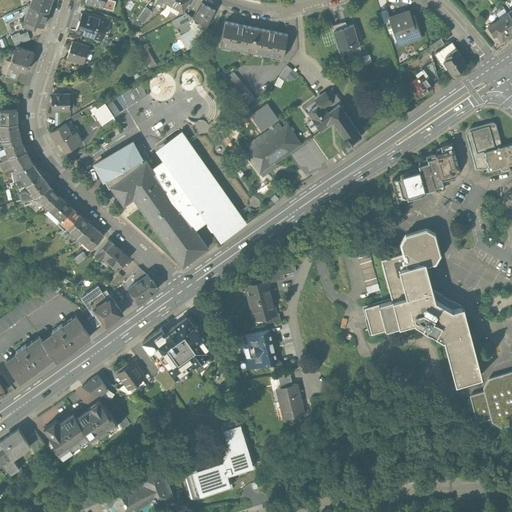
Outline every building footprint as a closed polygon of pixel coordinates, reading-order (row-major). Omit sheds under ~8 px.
[(31,0),(30,4),(48,10),(51,0),(31,0)] [(170,0),(169,3),(166,8),(174,12),(177,8),(183,11),(185,7),(187,8),(189,5),(187,3),(188,0),(170,0)] [(216,11),(202,3),(194,17),(196,19),(195,22),(198,24),(200,21),(208,25),(216,11)] [(48,10),(30,4),(29,4),(24,18),(26,18),(24,25),(34,28),(36,22),(43,25),(48,10)] [(145,21),(153,9),(147,5),(138,17),(145,21)] [(390,21),(389,19),(389,17),(387,11),(381,13),(384,23),(390,21)] [(389,17),(389,19),(409,12),(408,11),(389,17)] [(107,21),(83,12),(76,32),(101,41),(107,21)] [(409,12),(389,19),(390,21),(398,44),(420,36),(413,16),(410,17),(409,12)] [(502,39),(511,31),(511,18),(508,12),(488,26),(494,34),(496,32),(502,39)] [(182,34),(193,28),(191,25),(193,24),(190,20),(194,17),(187,13),(172,21),(177,28),(178,27),(182,34)] [(251,51),(256,28),(225,21),(220,44),(251,51)] [(342,24),(332,27),(341,54),(353,50),(352,46),(358,44),(352,25),(343,28),(342,24)] [(198,36),(202,41),(207,38),(211,30),(206,27),(198,36)] [(256,28),(251,51),(282,58),(287,35),(256,28)] [(12,36),(15,43),(30,38),(27,30),(12,36)] [(441,38),(431,45),(434,50),(444,43),(441,38)] [(72,40),(67,56),(83,61),(89,46),(72,40)] [(27,69),(34,50),(16,44),(9,63),(27,69)] [(447,58),(443,61),(452,74),(466,65),(456,49),(445,56),(447,58)] [(433,80),(437,76),(433,61),(423,68),(428,75),(429,74),(433,80)] [(286,66),(278,77),(282,81),(291,69),(286,66)] [(433,83),(432,80),(433,80),(429,74),(428,75),(423,68),(415,74),(417,76),(410,81),(420,95),(432,87),(430,85),(433,83)] [(235,70),(227,77),(246,101),(254,94),(235,70)] [(331,101),(335,106),(339,103),(340,105),(341,105),(342,105),(344,104),(332,88),(326,93),(331,101)] [(52,109),(56,109),(69,109),(69,93),(52,93),(52,109)] [(347,109),(344,104),(342,105),(341,105),(340,105),(339,103),(335,106),(328,110),(325,105),(331,101),(326,93),(325,93),(315,99),(319,104),(308,111),(320,129),(333,120),(336,124),(335,125),(336,126),(337,125),(340,130),(339,131),(339,132),(341,131),(344,136),(342,137),(343,138),(339,140),(344,147),(361,136),(356,129),(357,128),(357,127),(355,128),(352,123),(354,122),(353,121),(352,122),(348,117),(350,117),(349,115),(348,116),(345,112),(346,111),(346,110),(347,109)] [(250,149),(245,152),(259,173),(300,144),(286,123),(282,126),(279,121),(276,123),(274,121),(278,119),(267,103),(250,114),(262,130),(268,126),(269,128),(246,144),(250,149)] [(106,106),(95,114),(103,125),(114,117),(106,106)] [(1,116),(1,121),(18,121),(17,107),(0,108),(1,116)] [(56,124),(70,116),(70,109),(69,109),(56,109),(56,124)] [(73,126),(72,121),(70,118),(65,121),(50,129),(56,141),(60,139),(66,150),(82,141),(73,126)] [(486,168),(487,171),(511,163),(511,142),(502,146),(495,120),(487,122),(488,125),(469,130),(473,143),(471,144),(469,146),(472,155),(475,166),(478,165),(479,168),(481,169),(486,168)] [(20,134),(18,121),(1,121),(0,121),(0,124),(0,126),(3,138),(20,134)] [(166,161),(208,222),(222,242),(248,224),(183,132),(158,150),(166,161)] [(20,134),(3,138),(7,149),(9,155),(26,148),(20,134)] [(435,153),(443,182),(455,179),(453,170),(460,169),(452,141),(440,145),(442,151),(435,153)] [(133,196),(183,265),(208,247),(192,226),(153,170),(146,160),(143,162),(132,143),(96,163),(109,187),(111,186),(124,203),(133,196)] [(9,155),(0,158),(0,162),(2,166),(13,162),(16,167),(33,160),(26,148),(9,155)] [(0,158),(9,155),(7,149),(0,152),(1,155),(0,155),(0,158)] [(426,191),(434,189),(436,186),(435,184),(443,182),(435,153),(427,155),(429,162),(418,165),(419,168),(426,191)] [(33,160),(16,167),(23,177),(26,182),(41,171),(33,160)] [(153,170),(192,226),(194,225),(197,230),(208,222),(166,161),(153,170)] [(422,195),(422,192),(426,191),(419,168),(412,170),(413,173),(401,176),(401,177),(392,179),(398,202),(410,199),(422,195)] [(31,189),(30,190),(25,187),(17,190),(18,193),(21,193),(22,197),(32,194),(35,193),(36,192),(49,183),(41,171),(26,182),(31,189)] [(49,183),(36,192),(39,195),(49,206),(63,196),(49,183)] [(63,196),(49,206),(52,210),(61,217),(72,205),(63,196)] [(72,205),(61,217),(60,218),(62,220),(74,207),(72,205)] [(74,207),(62,220),(68,225),(80,212),(74,207)] [(91,222),(80,212),(68,225),(79,236),(91,222)] [(91,222),(79,236),(91,246),(103,233),(91,222)] [(441,253),(435,231),(426,226),(405,232),(400,241),(402,251),(404,258),(383,264),(393,299),(365,306),(371,331),(414,320),(444,337),(456,380),(481,373),(477,358),(472,340),(463,306),(461,306),(453,301),(451,303),(440,296),(441,295),(432,289),(429,277),(426,265),(436,262),(441,253)] [(99,254),(100,253),(103,255),(116,266),(120,261),(122,263),(129,256),(108,237),(96,250),(99,254)] [(356,245),(366,286),(378,283),(367,243),(356,245)] [(77,262),(87,255),(83,250),(73,257),(77,262)] [(381,256),(383,264),(404,258),(402,251),(381,256)] [(281,265),(283,273),(284,273),(296,270),(293,256),(279,259),(280,265),(281,265)] [(281,265),(280,265),(268,268),(271,281),(285,278),(284,273),(283,273),(281,265)] [(137,278),(145,271),(139,266),(132,273),(137,278)] [(138,280),(147,273),(145,271),(137,278),(138,280)] [(119,272),(111,281),(115,285),(123,276),(119,272)] [(138,302),(158,287),(152,279),(151,279),(147,273),(138,280),(128,287),(138,302)] [(276,312),(268,279),(245,284),(254,319),(264,316),(276,313),(276,312)] [(378,283),(366,286),(367,292),(379,289),(378,283)] [(0,332),(57,292),(46,285),(0,317),(0,332)] [(98,285),(81,296),(93,313),(93,314),(97,311),(106,324),(123,313),(113,299),(106,289),(102,292),(98,285)] [(93,314),(93,313),(88,317),(97,330),(106,324),(97,311),(93,314)] [(276,313),(264,316),(265,322),(280,318),(278,311),(276,312),(276,313)] [(56,359),(90,335),(76,315),(75,316),(76,318),(70,323),(67,319),(52,330),(54,334),(43,341),(53,356),(56,359)] [(201,366),(212,358),(207,352),(210,349),(202,337),(204,336),(196,324),(192,327),(186,317),(169,329),(169,330),(165,333),(161,327),(142,340),(150,351),(152,349),(163,365),(166,363),(175,376),(193,364),(195,366),(199,363),(201,366)] [(270,329),(240,336),(247,367),(277,360),(270,329)] [(53,356),(43,341),(41,338),(34,342),(31,339),(16,350),(18,354),(8,361),(6,359),(5,359),(20,379),(53,356)] [(117,370),(125,383),(129,388),(142,379),(144,378),(133,361),(125,366),(124,365),(117,370)] [(489,380),(490,383),(487,387),(484,388),(470,392),(476,417),(490,414),(491,417),(500,422),(511,419),(511,369),(491,375),(491,376),(489,380)] [(289,370),(278,372),(281,384),(292,382),(289,370)] [(96,374),(82,384),(99,393),(101,390),(105,387),(96,374)] [(129,388),(125,383),(118,389),(131,396),(147,387),(142,379),(129,388)] [(292,382),(281,384),(276,385),(284,415),(304,410),(296,381),(292,382)] [(76,417),(88,436),(92,441),(91,439),(98,434),(99,436),(109,430),(108,428),(115,423),(116,425),(117,424),(109,411),(107,413),(99,400),(88,406),(90,408),(87,411),(86,410),(76,417)] [(52,443),(60,455),(61,455),(60,453),(70,446),(71,448),(81,441),(80,440),(86,435),(87,437),(88,436),(76,417),(73,413),(62,420),(63,420),(60,422),(57,418),(44,426),(54,442),(52,443)] [(223,458),(184,470),(192,494),(231,482),(228,472),(253,464),(252,458),(253,455),(250,454),(239,417),(222,422),(229,446),(223,458)] [(17,428),(0,439),(1,441),(0,440),(0,463),(4,461),(12,472),(18,467),(9,454),(20,447),(22,450),(29,444),(30,444),(26,438),(18,428),(17,428)] [(29,444),(36,454),(45,444),(36,431),(26,438),(30,444),(29,444)] [(142,484),(131,489),(127,481),(104,493),(103,494),(102,495),(101,496),(101,497),(101,498),(101,499),(101,501),(102,502),(103,503),(104,503),(103,505),(104,506),(107,511),(128,511),(131,511),(132,511),(133,511),(134,511),(135,511),(136,511),(137,511),(137,510),(138,509),(138,508),(139,507),(140,506),(140,505),(149,500),(153,508),(166,502),(164,497),(170,494),(169,492),(170,490),(163,475),(160,474),(157,468),(138,476),(142,484)] [(81,509),(101,498),(101,497),(101,496),(102,495),(103,494),(104,493),(95,481),(76,499),(81,509)]
